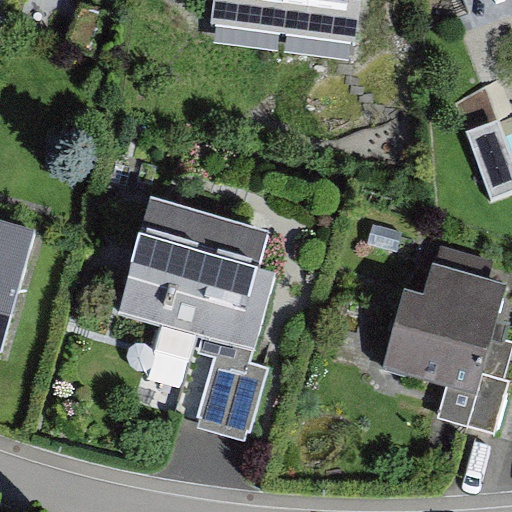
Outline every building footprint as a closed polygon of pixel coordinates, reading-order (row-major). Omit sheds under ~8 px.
[(353,79),(362,0),(193,0),(186,61),(353,79)] [(267,239),(147,207),(117,317),(219,345),(196,430),(226,439),(253,446),(272,376),(250,370),(273,284),(256,280),(267,239)] [(0,361),(27,262),(0,255),(0,361)] [(449,390),(475,397),(481,378),(505,292),(435,272),(426,304),(406,298),(385,372),(449,390)] [(481,378),(475,397),(449,390),(440,420),(469,429),(493,436),(508,386),(481,378)]
